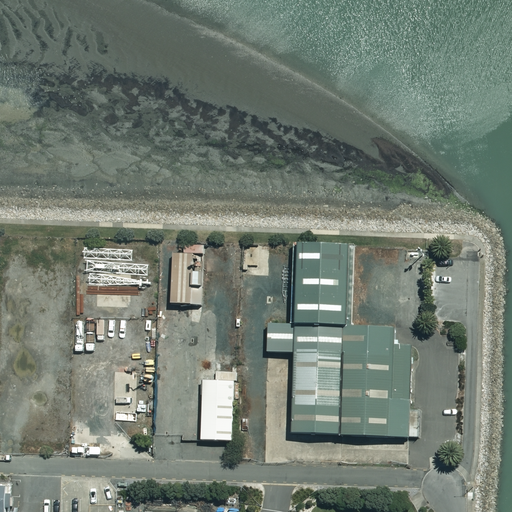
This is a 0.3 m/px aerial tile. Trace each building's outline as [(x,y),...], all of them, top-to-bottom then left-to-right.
[(298,247),(294,328),(356,331),(360,250),(298,247)] [(205,250),(171,249),(170,305),(204,306),(205,250)] [(212,377),(237,378),(240,320),(213,319),(212,377)] [(153,325),(131,324),(131,337),(153,337),(153,325)] [(95,326),(77,326),(77,335),(95,335),(95,326)] [(294,328),(290,433),(414,437),(415,334),(356,331),(294,328)] [(204,377),(201,439),(234,441),(237,378),(212,377),(204,377)] [(13,511),(14,484),(0,483),(0,511),(13,511)]
